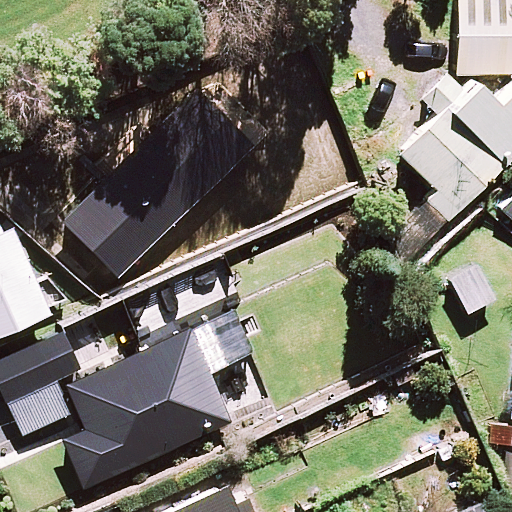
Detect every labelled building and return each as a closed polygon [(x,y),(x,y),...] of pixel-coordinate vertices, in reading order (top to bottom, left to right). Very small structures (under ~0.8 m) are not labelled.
[(511,0),(457,0),(455,73),(511,75),(511,0)] [(511,155),(511,86),(495,103),(473,81),(400,155),(436,190),(426,200),(448,221),(511,155)] [(252,146),(195,88),(60,220),(117,278),(252,146)] [(511,196),(499,210),(511,221),(511,196)] [(0,335),(47,314),(8,226),(1,229),(0,226),(0,335)] [(493,299),(474,266),(448,280),(467,313),(493,299)] [(252,353),(228,303),(132,348),(134,352),(79,378),(59,334),(0,360),(0,446),(71,413),(79,430),(60,438),(84,490),(231,422),(209,373),(252,353)] [(232,511),(221,486),(162,511),(232,511)] [(485,511),(483,501),(448,511),(485,511)]
